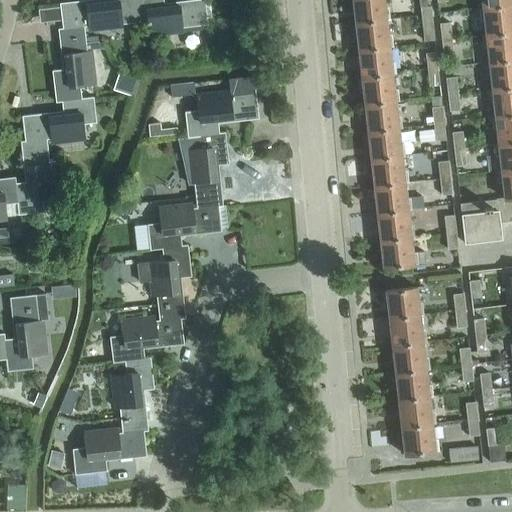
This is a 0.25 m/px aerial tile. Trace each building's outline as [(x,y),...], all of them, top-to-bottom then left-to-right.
[(132,9),(132,0),(100,0),(101,2),(86,3),(85,0),(82,0),(59,3),(62,27),(84,26),(88,25),(88,29),(122,25),(122,23),(134,21),(132,9)] [(204,0),(186,0),(178,1),(178,5),(164,6),(163,0),(132,0),(132,9),(134,21),(147,20),(149,34),(183,30),(182,27),(207,24),(204,0)] [(384,0),(352,0),(355,22),(386,18),(384,0)] [(511,31),(511,3),(482,7),(485,34),(511,31)] [(430,13),(429,5),(427,6),(427,5),(419,6),(419,7),(420,7),(421,14),(430,13)] [(433,39),(430,13),(421,14),(424,41),(433,39)] [(220,16),(224,48),(242,46),(239,14),(220,16)] [(389,45),(386,18),(355,22),(358,49),(389,45)] [(452,38),(450,22),(440,23),(442,40),(452,38)] [(87,50),(84,26),(62,27),(58,28),(61,54),(65,54),(67,68),(52,70),(56,102),(62,101),(81,97),(80,85),(95,84),(91,50),(87,50)] [(511,58),(511,31),(485,34),(488,62),(511,58)] [(453,50),(452,38),(442,40),(443,51),(453,50)] [(392,73),(389,45),(358,49),(361,76),(392,73)] [(437,68),(435,51),(425,52),(427,69),(437,68)] [(511,86),(511,58),(488,62),(492,89),(511,86)] [(439,85),(437,68),(427,69),(429,85),(439,85)] [(395,100),(392,73),(361,76),(364,104),(395,100)] [(458,93),(456,76),(446,77),(448,94),(458,93)] [(511,113),(511,86),(492,89),(495,116),(511,113)] [(187,137),(199,135),(219,132),(217,119),(232,117),(232,121),(258,117),(255,92),(230,95),(230,91),(196,95),(197,109),(184,111),(187,137)] [(460,109),(458,93),(448,94),(450,110),(460,109)] [(443,122),(441,106),(440,95),(431,96),(434,123),(443,122)] [(93,96),(81,97),(62,101),(63,114),(49,116),(49,112),(22,115),(25,140),(47,138),(50,138),(51,142),(85,138),(83,123),(96,122),(93,96)] [(398,127),(395,100),(364,104),(367,131),(398,127)] [(511,141),(511,113),(495,116),(498,143),(511,141)] [(162,135),(160,122),(148,123),(149,136),(162,135)] [(445,139),(443,122),(434,123),(435,140),(445,139)] [(402,155),(398,127),(367,131),(370,158),(402,155)] [(225,131),(219,132),(199,135),(201,147),(186,149),(190,183),(194,182),(197,207),(218,205),(222,205),(219,179),(216,179),(214,165),(229,163),(225,131)] [(464,147),(463,131),(452,132),(454,149),(464,147)] [(49,163),(47,138),(25,140),(20,140),(24,167),(27,167),(29,181),(15,182),(17,202),(18,214),(44,211),(43,198),(57,196),(53,162),(49,163)] [(511,169),(511,141),(498,143),(501,171),(511,169)] [(466,164),(464,147),(454,149),(456,165),(466,164)] [(405,182),(402,155),(370,158),(374,185),(405,182)] [(450,177),(448,160),(438,161),(440,178),(450,177)] [(511,169),(501,171),(504,197),(504,198),(508,198),(511,197),(511,169)] [(17,202),(15,182),(15,176),(0,178),(0,218),(7,218),(5,204),(17,202)] [(452,193),(450,177),(440,178),(441,195),(452,193)] [(408,209),(405,182),(374,185),(377,213),(408,209)] [(511,220),(508,198),(504,198),(504,197),(496,198),(497,199),(498,210),(499,222),(500,222),(511,220)] [(492,211),(498,210),(497,199),(460,203),(461,214),(483,212),(483,207),(491,206),(492,211)] [(221,230),(218,205),(197,207),(193,207),(192,203),(158,207),(160,222),(147,223),(150,249),(162,248),(162,247),(182,245),(182,244),(180,231),(194,229),(195,233),(221,230)] [(501,238),(500,222),(499,222),(498,210),(492,211),(491,206),(483,207),(483,212),(461,214),(465,242),(501,238)] [(411,237),(408,209),(377,213),(380,240),(411,237)] [(456,231),(454,214),(444,215),(446,233),(456,231)] [(458,247),(456,231),(446,233),(447,248),(458,247)] [(414,264),(411,237),(380,240),(383,267),(414,264)] [(188,244),(182,244),(182,245),(162,247),(162,248),(163,260),(137,263),(139,283),(151,281),(152,295),(156,295),(159,319),(159,320),(181,317),(181,318),(185,317),(182,291),(178,291),(176,277),(191,276),(188,244)] [(12,273),(0,274),(0,285),(13,284),(12,273)] [(481,296),(479,279),(469,280),(471,298),(481,296)] [(417,286),(385,289),(388,317),(420,313),(417,286)] [(63,288),(64,300),(76,299),(75,287),(63,288)] [(465,308),(463,292),(453,293),(455,309),(465,308)] [(18,337),(5,338),(6,359),(7,371),(33,368),(31,355),(46,353),(42,319),(38,319),(36,294),(10,297),(13,323),(17,323),(18,337)] [(467,326),(465,308),(455,309),(457,327),(467,326)] [(423,341),(420,313),(388,317),(392,344),(423,341)] [(184,343),(181,318),(181,317),(159,320),(159,319),(155,320),(155,316),(121,320),(123,335),(109,336),(112,362),(124,361),(124,360),(144,358),(144,357),(143,344),(157,342),(157,346),(184,343)] [(486,334),(484,317),(473,318),(475,336),(486,334)] [(487,351),(486,334),(475,336),(477,352),(487,351)] [(426,368),(423,341),(392,344),(395,372),(426,368)] [(471,363),(470,347),(459,348),(460,364),(471,363)] [(150,356),(144,357),(144,358),(124,360),(124,361),(126,372),(111,374),(115,408),(119,407),(122,432),(144,430),(148,430),(145,403),(141,404),(139,390),(154,388),(150,356)] [(473,380),(471,363),(460,364),(462,382),(473,380)] [(429,396),(426,368),(395,372),(398,399),(429,396)] [(492,389),(490,372),(479,373),(481,390),(492,389)] [(494,405),(492,389),(481,390),(483,407),(494,405)] [(38,394),(33,405),(40,408),(45,397),(38,394)] [(432,423),(429,396),(398,399),(401,427),(432,423)] [(478,418),(476,401),(465,402),(467,419),(478,418)] [(73,406),(62,402),(58,413),(69,417),(73,406)] [(479,435),(478,418),(467,419),(469,436),(479,435)] [(435,451),(432,423),(401,427),(404,454),(435,451)] [(498,444),(496,427),(486,428),(487,445),(498,444)] [(146,455),(144,430),(122,432),(118,432),(117,428),(83,432),(85,447),(72,448),(75,474),(107,470),(105,456),(119,454),(120,458),(146,455)] [(478,459),(477,445),(448,448),(449,462),(478,459)] [(50,481),(50,489),(58,492),(64,488),(64,479),(56,477),(50,481)] [(4,505),(21,506),(22,482),(5,481),(4,505)]
